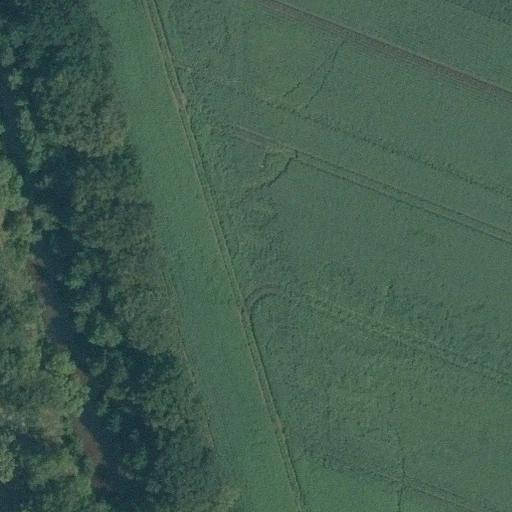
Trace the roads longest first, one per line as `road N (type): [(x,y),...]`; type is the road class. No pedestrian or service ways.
road 1 (unclassified): [(191,511),(44,0)]
road 2 (unclassified): [(43,511),(0,361)]
